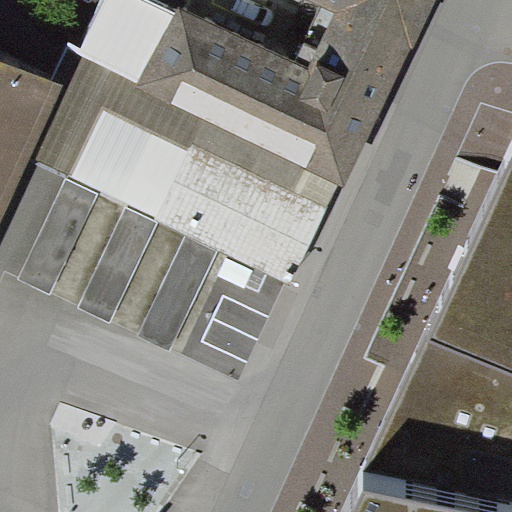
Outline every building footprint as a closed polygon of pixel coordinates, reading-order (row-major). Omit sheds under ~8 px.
[(175,14),(145,0),(105,0),(79,51),(137,81),(175,14)] [(434,0),(310,0),(336,12),(309,69),(178,7),(175,14),(137,81),(337,185),(341,187),(434,0)] [(28,155),(289,285),(337,185),(137,81),(79,51),(68,45),(51,80),(63,85),(28,155)] [(0,220),(28,155),(63,85),(51,80),(0,57),(0,220)] [(511,511),(511,138),(488,193),(432,320),(402,387),(364,470),(345,511),(511,511)] [(67,177),(18,278),(51,294),(100,192),(67,177)] [(125,207),(77,309),(110,324),(158,222),(125,207)] [(187,236),(138,335),(170,351),(219,251),(187,236)]
